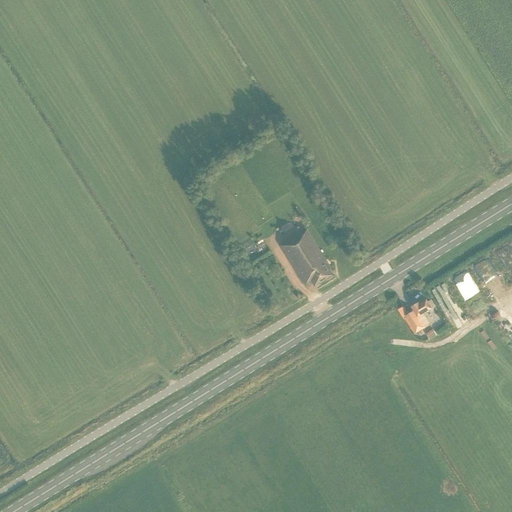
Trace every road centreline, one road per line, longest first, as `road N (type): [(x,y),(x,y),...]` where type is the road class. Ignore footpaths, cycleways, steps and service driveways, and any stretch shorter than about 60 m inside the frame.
road 1 (unclassified): [(0,495),(511,178)]
road 2 (primary): [(12,511),(511,203)]
road 3 (track): [(167,456),(329,354),(385,336),(441,344),(500,304),(511,311)]
